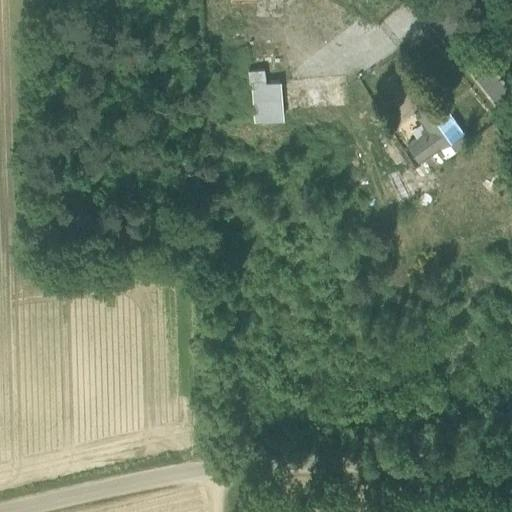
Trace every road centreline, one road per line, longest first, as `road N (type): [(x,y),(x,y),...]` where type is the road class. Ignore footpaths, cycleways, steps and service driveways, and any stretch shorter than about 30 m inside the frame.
road 1 (unclassified): [(18,511),(212,468),(511,463)]
road 2 (tertiary): [(511,123),(412,0)]
